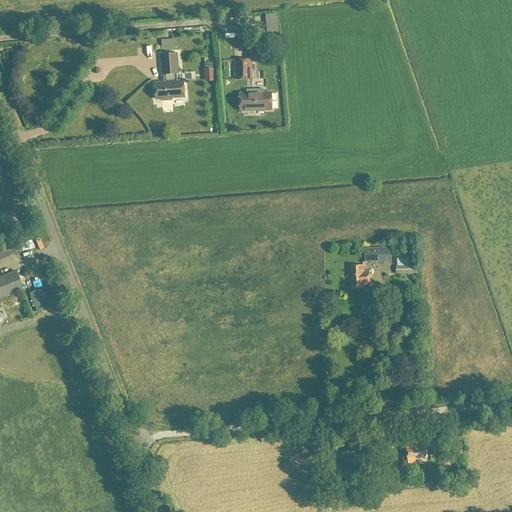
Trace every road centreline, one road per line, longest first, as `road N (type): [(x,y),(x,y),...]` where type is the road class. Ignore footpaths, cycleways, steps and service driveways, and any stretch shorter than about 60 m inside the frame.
road 1 (unclassified): [(511,401),(134,440)]
road 2 (unclassified): [(134,440),(0,95)]
